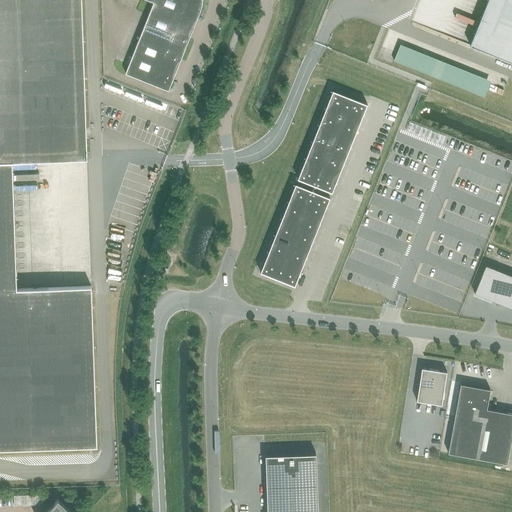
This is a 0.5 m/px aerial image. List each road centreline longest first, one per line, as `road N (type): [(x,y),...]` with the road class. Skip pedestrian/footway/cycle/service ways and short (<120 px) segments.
road 1 (unclassified): [(265,0),(224,124),(239,231),(218,306)]
road 2 (unclassified): [(218,306),(511,347)]
road 3 (unclassified): [(159,511),(160,318),(175,300),(218,306)]
road 4 (unclassified): [(214,511),(210,352),(218,306)]
